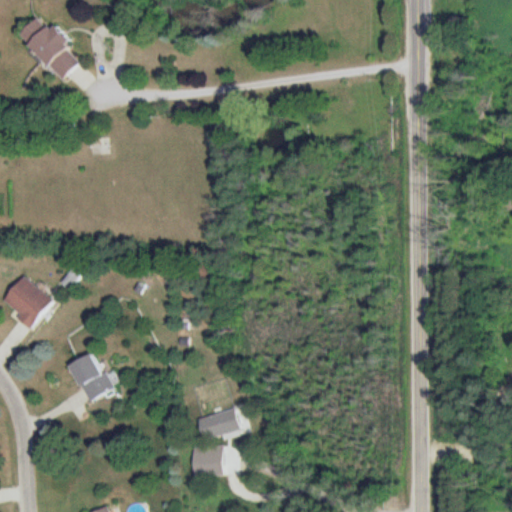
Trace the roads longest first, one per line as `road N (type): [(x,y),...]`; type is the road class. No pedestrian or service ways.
road 1 (residential): [(416,511),(416,0)]
road 2 (residential): [(0,370),(28,424),(32,511)]
